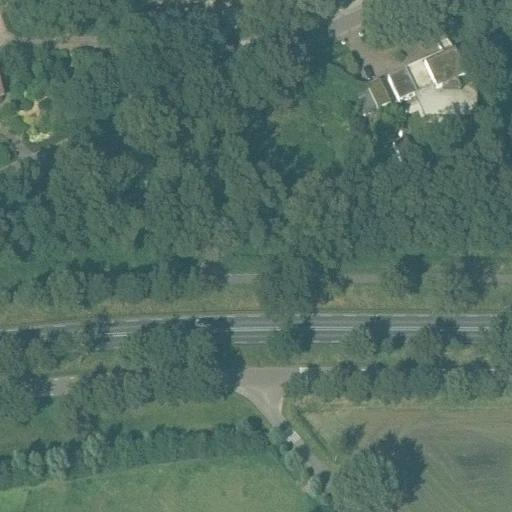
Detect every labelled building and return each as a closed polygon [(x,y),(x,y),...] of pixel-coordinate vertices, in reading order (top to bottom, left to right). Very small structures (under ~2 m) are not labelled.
[(178,0),(182,8),(197,2),(196,0),(228,0),(229,1),(230,1),(230,0),(178,0)] [(404,70),(405,72),(387,79),(398,104),(416,96),(416,97),(433,89),(436,95),(437,100),(439,107),(441,113),(441,116),(442,120),(475,121),(477,77),(464,78),(451,49),(404,70)] [(365,118),(377,112),(390,106),(379,82),(366,88),(368,92),(355,98),(365,118)] [(287,186),(363,153),(346,114),(322,124),(319,117),(274,137),(277,143),(286,163),(278,166),(287,186)] [(402,167),(415,161),(406,141),(393,147),(402,167)] [(267,184),(276,181),(271,170),(263,173),(267,184)] [(259,188),(267,184),(263,173),(254,177),(259,188)] [(344,194),(352,190),(347,179),(339,183),(344,194)]
